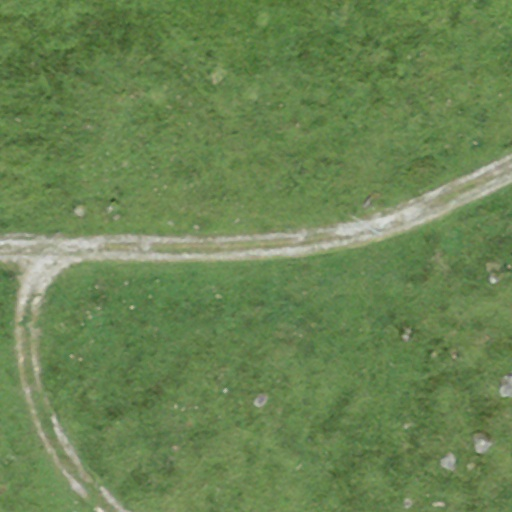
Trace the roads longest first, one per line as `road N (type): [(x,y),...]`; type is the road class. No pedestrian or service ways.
road 1 (track): [(511,166),(390,220),(247,248),(0,248)]
road 2 (track): [(53,244),(25,354),(34,410),(54,455),(99,511)]
